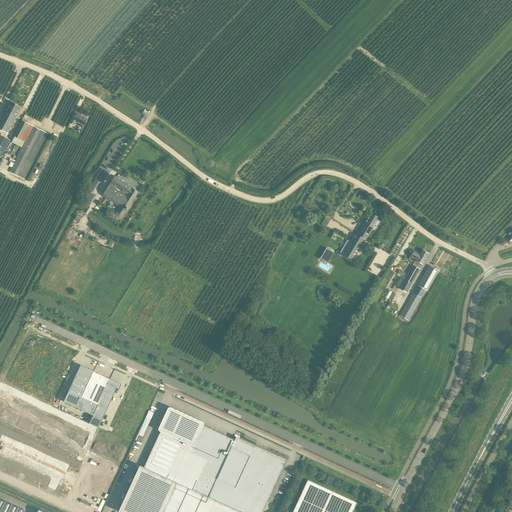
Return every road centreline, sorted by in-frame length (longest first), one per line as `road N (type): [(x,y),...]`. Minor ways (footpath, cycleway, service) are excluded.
road 1 (unclassified): [(494,276),(339,174),(314,173),(282,195),(254,199),(194,170),(85,92),(0,54)]
road 2 (unclassified): [(30,317),(402,489)]
road 3 (primary): [(402,489),(461,376),(474,303),(494,276)]
road 4 (tertiary): [(452,511),(511,399)]
